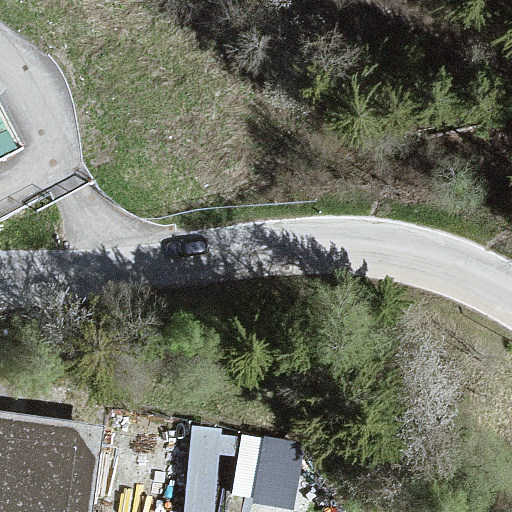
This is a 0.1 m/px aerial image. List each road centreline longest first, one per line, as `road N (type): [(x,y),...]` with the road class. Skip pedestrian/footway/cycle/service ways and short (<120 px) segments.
road 1 (tertiary): [(0,284),(344,244),(414,255),(511,297)]
road 2 (track): [(511,72),(357,0)]
